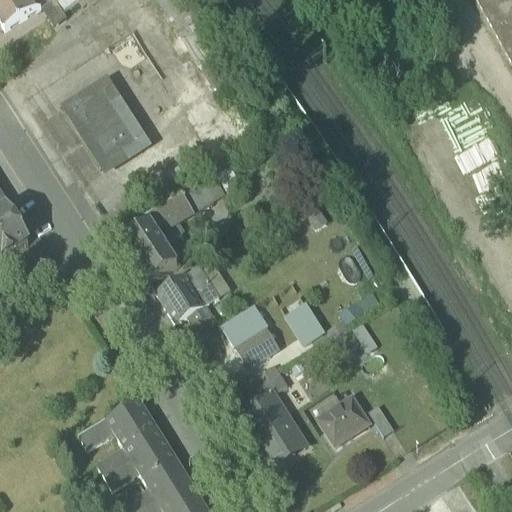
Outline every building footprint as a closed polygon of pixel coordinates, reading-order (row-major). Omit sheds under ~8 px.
[(0,0),(0,27),(5,35),(41,13),(40,10),(52,2),(56,9),(65,0),(0,0)] [(156,0),(217,95),(237,82),(185,0),(156,0)] [(473,0),(511,70),(511,18),(502,0),(473,0)] [(511,3),(510,0),(502,0),(511,18),(511,3)] [(63,114),(102,173),(119,161),(123,166),(132,160),(128,155),(147,143),(107,84),(63,114)] [(230,173),(214,183),(182,203),(192,219),(224,199),(240,189),(230,173)] [(0,190),(0,203),(7,215),(13,211),(0,190)] [(151,206),(156,214),(169,204),(164,197),(151,206)] [(0,265),(28,248),(23,240),(23,239),(30,234),(19,217),(12,222),(7,215),(0,203),(0,265)] [(121,247),(149,290),(177,272),(165,253),(175,246),(168,234),(192,219),(182,203),(143,226),(146,231),(121,247)] [(184,283),(203,314),(204,313),(218,304),(199,274),(184,283)] [(156,301),(175,331),(187,323),(203,314),(184,283),(156,301)] [(203,314),(187,323),(196,336),(212,325),(204,313),(203,314)] [(303,313),(285,325),(302,352),(320,340),(303,313)] [(223,333),(235,352),(263,334),(251,316),(223,333)] [(277,356),(263,334),(235,352),(249,374),(277,356)] [(249,400),(256,412),(272,402),(273,403),(287,394),(279,381),(249,400)] [(259,453),(273,475),(295,461),(292,456),(303,449),(273,403),(272,402),(256,412),(240,422),(252,442),(255,440),(260,448),(259,453)] [(115,442),(118,447),(150,427),(138,407),(105,428),(115,442)] [(318,429),(334,457),(352,447),(348,441),(365,431),(352,409),(318,429)] [(368,420),(383,444),(393,437),(378,414),(368,420)] [(163,447),(150,427),(118,447),(125,458),(131,468),(163,447)] [(79,444),(89,459),(115,442),(105,428),(79,444)] [(348,441),(352,447),(369,437),(365,431),(348,441)] [(176,468),(163,447),(131,468),(139,481),(144,488),(176,468)] [(292,456),(295,461),(305,454),(303,449),(292,456)] [(98,475),(104,485),(131,468),(125,458),(98,475)] [(139,481),(131,468),(104,485),(112,498),(139,481)] [(189,488),(176,468),(144,488),(150,498),(156,509),(189,488)] [(196,511),(202,509),(189,488),(156,509),(158,511),(196,511)] [(126,511),(151,511),(156,509),(150,498),(126,511)]
